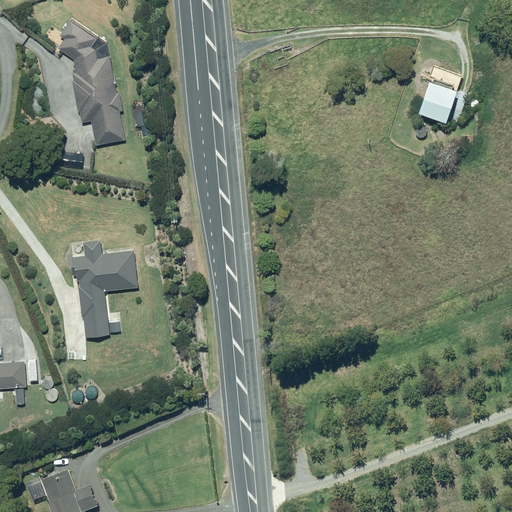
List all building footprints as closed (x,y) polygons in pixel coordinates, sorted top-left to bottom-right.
[(116,91),(109,53),(98,55),(97,46),(92,44),(96,35),(71,18),(61,33),(65,36),(59,46),(73,57),(76,72),(72,73),(81,121),(91,119),(95,142),(125,137),(120,108),(123,108),(120,90),(116,91)] [(430,74),(419,105),(447,115),(448,110),(459,114),(469,86),(460,82),(459,85),(430,74)] [(85,254),(71,255),(73,280),(79,280),(82,316),(85,316),(86,335),(109,333),(105,288),(138,286),(135,248),(101,251),(100,238),(84,239),(85,254)] [(0,385),(26,383),(24,359),(0,361),(0,385)] [(86,511),(86,510),(99,505),(91,484),(76,489),(69,469),(42,479),(54,511),(86,511)]
